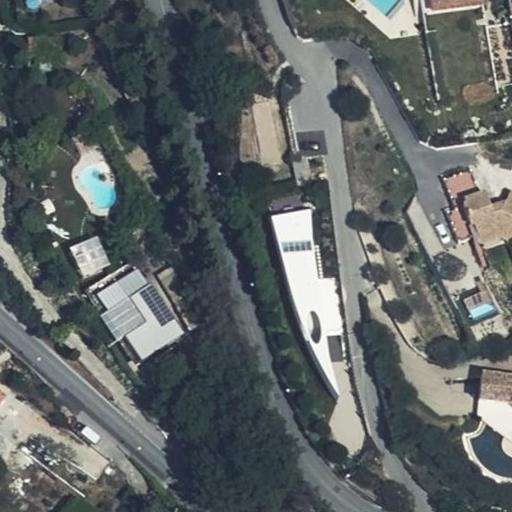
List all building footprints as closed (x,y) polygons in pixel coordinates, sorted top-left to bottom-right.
[(129,3),(127,0),(105,0),(105,2),(107,8),(111,12),(117,13),(122,12),(125,9),(129,3)] [(419,0),(420,9),(484,4),(483,0),(419,0)] [(28,42),(29,55),(59,53),(58,40),(28,42)] [(118,59),(112,63),(119,76),(125,72),(118,59)] [(115,79),(130,103),(140,97),(126,72),(115,79)] [(94,125),(74,137),(81,149),(101,138),(94,125)] [(472,173),(441,186),(454,212),(482,198),(472,173)] [(460,247),(481,239),(499,230),(503,241),(511,244),(511,197),(507,196),(504,210),(492,213),(485,197),(482,198),(454,212),(455,214),(448,216),(460,247)] [(121,207),(126,214),(137,208),(132,200),(121,207)] [(317,280),(311,212),(271,222),(298,321),(311,355),(326,383),(340,403),(331,369),(328,337),(344,335),(337,277),(317,280)] [(499,230),(481,239),(484,249),(503,241),(499,230)] [(133,252),(89,283),(123,332),(141,358),(185,327),(150,277),(133,252)] [(511,374),(487,372),(484,397),(511,400),(511,374)] [(511,400),(484,397),(482,413),(511,436),(511,400)]
